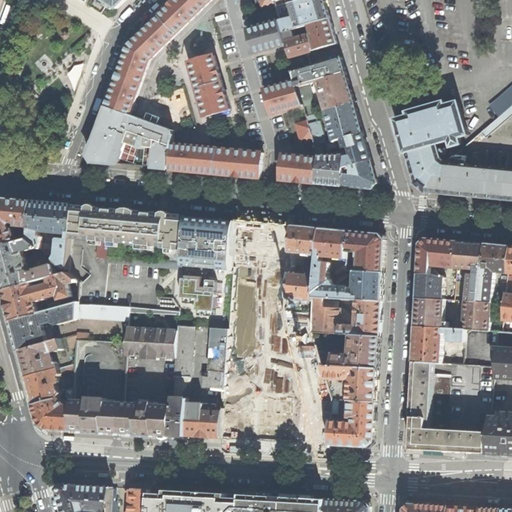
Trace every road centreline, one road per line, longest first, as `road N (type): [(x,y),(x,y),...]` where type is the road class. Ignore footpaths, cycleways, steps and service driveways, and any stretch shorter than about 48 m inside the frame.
road 1 (tertiary): [(26,450),(52,461),(392,482)]
road 2 (secondary): [(407,218),(60,186)]
road 3 (residential): [(392,482),(407,218)]
road 4 (unclassified): [(117,33),(60,186)]
road 5 (unclassified): [(511,70),(466,68),(370,94)]
road 6 (residential): [(407,218),(370,94)]
